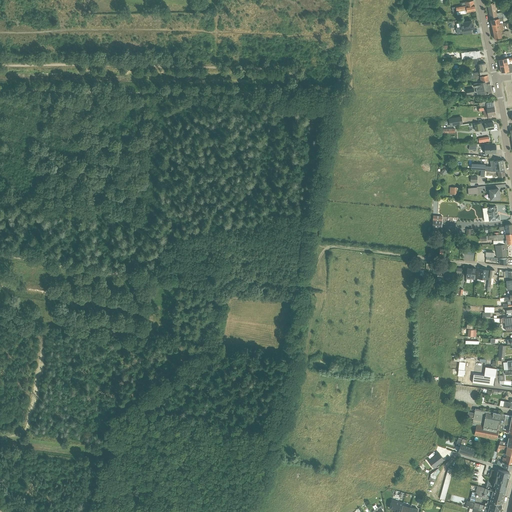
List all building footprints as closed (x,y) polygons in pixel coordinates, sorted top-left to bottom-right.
[(486,0),(487,4),(488,4),(489,12),(491,20),(503,18),(502,14),(502,12),(499,13),(496,13),(496,12),(496,11),(495,8),(495,6),(494,3),(493,0),(486,0)] [(462,6),(452,7),(453,12),(453,14),(457,13),(457,15),(467,13),(467,12),(468,12),(475,11),(474,1),(473,1),(461,3),(462,6)] [(503,18),(491,20),(492,25),(500,23),(499,22),(503,21),(503,20),(503,19),(506,18),(508,18),(507,11),(503,12),(502,12),(502,14),(503,18)] [(473,29),(473,28),(474,28),(473,25),(472,25),(472,21),(467,22),(467,21),(465,22),(461,23),(462,27),(456,28),(457,28),(458,34),(457,34),(462,33),(463,34),(472,34),(471,29),(473,29)] [(510,23),(507,24),(507,23),(492,26),(495,40),(508,38),(508,37),(510,37),(509,31),(507,31),(506,31),(501,32),(500,31),(504,30),(503,27),(507,26),(508,30),(511,29),(511,21),(510,22),(510,23)] [(479,51),(475,51),(470,52),(464,52),(461,53),(462,59),(465,59),(476,58),(478,58),(478,55),(479,55),(479,51)] [(501,66),(510,64),(510,61),(511,60),(511,56),(511,57),(509,58),(499,60),(501,66)] [(473,73),(473,75),(474,76),(479,75),(488,74),(486,63),(480,64),(479,58),(475,59),(476,65),(478,65),(479,72),(473,73)] [(511,64),(510,64),(508,65),(501,66),(502,73),(509,71),(509,72),(511,72),(511,71),(511,64)] [(474,76),(470,77),(470,80),(476,79),(476,80),(477,83),(481,82),(489,81),(488,75),(480,77),(479,75),(474,76)] [(489,81),(481,82),(477,83),(474,84),(474,87),(476,87),(478,94),(481,93),(481,94),(492,92),(491,88),(490,88),(489,81)] [(495,107),(487,109),(488,116),(488,117),(492,116),(492,115),(496,114),(495,107)] [(462,121),(461,117),(457,118),(449,119),(450,121),(451,126),(459,124),(462,124),(462,121)] [(490,130),(494,129),(493,122),(488,123),(488,122),(474,124),(475,131),(481,130),(481,131),(486,130),(486,131),(490,131),(490,130)] [(485,154),(496,153),(496,145),(491,145),(484,145),(485,154)] [(471,164),(471,168),(485,169),(485,170),(486,171),(496,171),(504,170),(505,170),(503,160),(494,161),(494,160),(490,161),(491,167),(485,166),(486,165),(471,164)] [(489,190),(490,192),(489,192),(489,193),(489,194),(489,195),(489,196),(490,197),(491,200),(500,199),(498,189),(489,190)] [(498,215),(496,206),(483,208),(485,222),(500,220),(499,215),(498,215)] [(432,231),(442,232),(443,230),(442,230),(442,222),(443,216),(433,216),(433,221),(433,227),(432,231)] [(507,234),(511,233),(511,224),(505,225),(506,227),(499,227),(500,231),(506,230),(507,234)] [(511,233),(507,234),(487,236),(480,236),(480,240),(487,240),(493,239),(493,241),(494,244),(511,243),(511,233)] [(496,245),(497,257),(507,256),(506,252),(503,252),(503,249),(504,249),(507,248),(506,244),(496,245)] [(416,264),(416,269),(420,270),(420,274),(420,275),(422,275),(422,277),(423,277),(431,278),(431,273),(424,273),(424,265),(416,264)] [(466,278),(475,280),(476,269),(471,268),(467,268),(466,278)] [(478,269),(477,278),(484,279),(483,286),(488,287),(488,284),(489,280),(488,280),(489,274),(486,274),(486,270),(478,269)] [(511,317),(507,318),(500,318),(500,322),(506,322),(506,330),(508,330),(511,329),(511,317)] [(500,345),(498,360),(505,361),(506,348),(506,346),(500,345)] [(497,368),(493,368),(486,367),(485,376),(474,374),(472,383),(495,386),(496,377),(492,377),(492,374),(496,374),(497,370),(497,368)] [(501,401),(500,406),(511,408),(511,399),(510,403),(501,401)] [(476,425),(499,429),(503,430),(504,425),(510,426),(508,433),(511,433),(511,416),(475,409),(474,413),(468,412),(467,418),(473,419),(472,424),(476,425)] [(499,429),(476,425),(474,435),(497,440),(499,429)] [(459,437),(456,445),(460,447),(458,453),(472,457),(475,449),(466,446),(467,440),(463,438),(463,439),(459,437)] [(499,445),(511,447),(511,438),(508,438),(507,443),(500,441),(499,445)] [(511,447),(499,445),(498,448),(506,450),(505,454),(506,454),(511,455),(511,447)] [(439,453),(428,461),(434,468),(444,460),(439,453)] [(502,461),(511,464),(511,455),(506,454),(506,458),(503,457),(502,461)] [(511,465),(511,464),(502,461),(498,460),(496,465),(511,469),(511,465)] [(448,468),(440,499),(445,500),(453,470),(448,468)] [(431,474),(429,480),(435,482),(436,477),(440,471),(438,469),(431,474)] [(494,487),(505,492),(505,491),(510,473),(509,472),(498,469),(494,487)] [(476,493),(476,494),(479,495),(478,497),(488,500),(502,504),(505,492),(494,487),(491,484),(490,489),(486,488),(478,486),(476,493)] [(400,511),(403,505),(404,503),(392,500),(389,508),(397,510),(396,511),(400,511)] [(475,503),(473,509),(484,511),(499,511),(502,504),(488,500),(487,503),(485,503),(484,505),(475,503)] [(474,503),(470,501),(467,501),(466,507),(473,509),(475,503),(474,503)]
